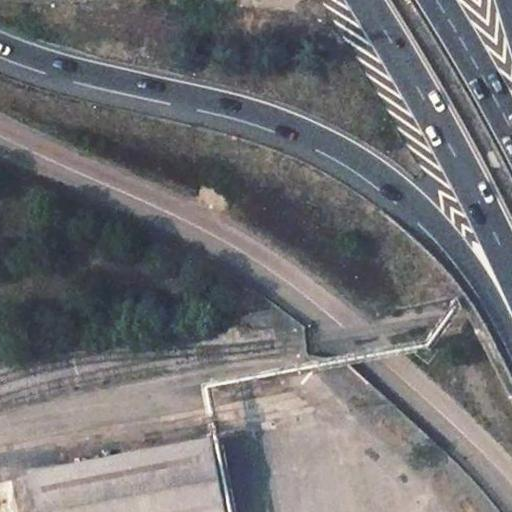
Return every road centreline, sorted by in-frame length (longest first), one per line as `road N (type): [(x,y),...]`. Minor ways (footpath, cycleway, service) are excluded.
road 1 (unclassified): [(0,135),(190,221),(314,301),(511,484)]
road 2 (motorway): [(0,45),(57,67),(254,114),(332,146),(444,232),(511,330)]
road 3 (motorway): [(364,0),(511,271)]
road 4 (unknown): [(424,511),(388,488),(361,485),(259,506)]
road 5 (motorway): [(511,128),(438,0)]
